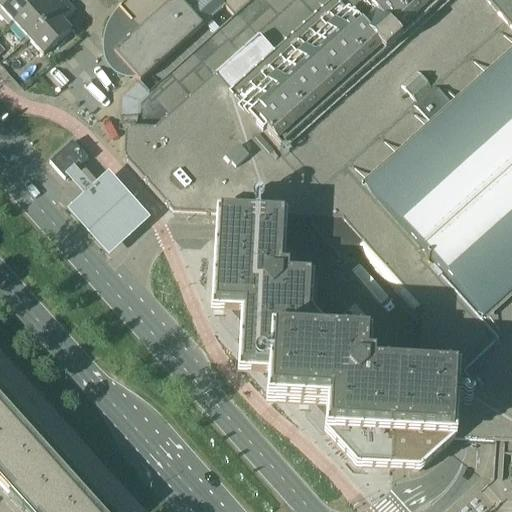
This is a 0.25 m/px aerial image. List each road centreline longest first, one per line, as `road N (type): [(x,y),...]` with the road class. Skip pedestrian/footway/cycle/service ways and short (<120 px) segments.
road 1 (tertiary): [(311,511),(0,154)]
road 2 (tertiary): [(0,278),(210,511)]
